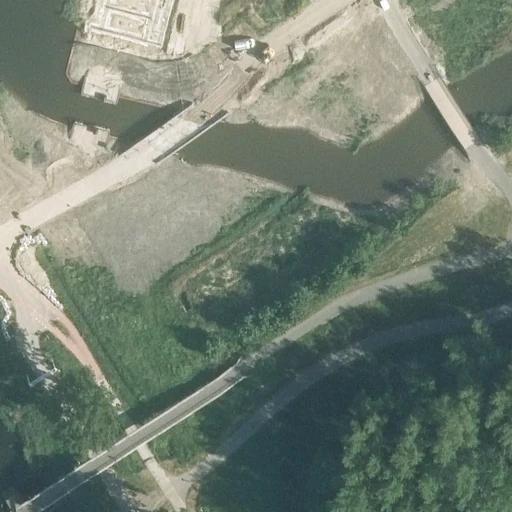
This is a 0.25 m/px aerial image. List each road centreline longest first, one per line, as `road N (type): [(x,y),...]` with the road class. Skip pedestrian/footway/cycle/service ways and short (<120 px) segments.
road 1 (residential): [(0,234),(193,120),(306,39),(325,0)]
road 2 (unclassified): [(130,511),(28,349),(31,304),(0,276)]
